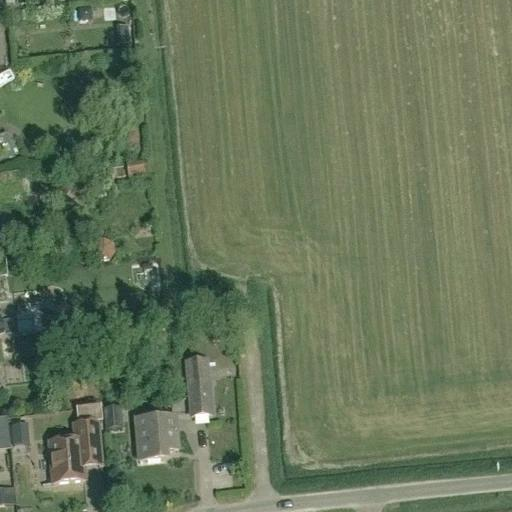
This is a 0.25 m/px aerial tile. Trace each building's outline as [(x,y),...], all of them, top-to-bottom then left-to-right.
[(146,181),(143,162),(126,164),(129,183),(146,181)] [(83,172),(68,191),(81,202),(96,183),(83,172)] [(0,176),(0,189),(26,187),(24,174),(0,176)] [(186,364),(187,383),(191,421),(211,420),(208,382),(206,363),(186,364)] [(122,431),(121,410),(102,412),(104,432),(122,431)] [(175,420),(135,423),(139,464),(167,462),(167,454),(178,453),(175,420)] [(15,460),(37,459),(35,422),(13,423),(15,460)] [(48,444),(49,466),(51,486),(83,483),(82,470),(100,469),(97,424),(78,426),(79,441),(48,444)]
